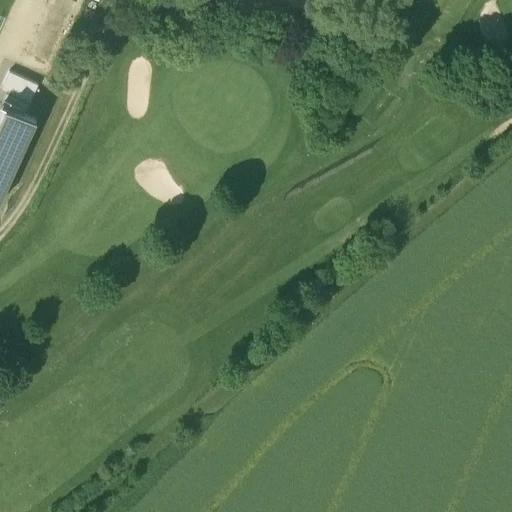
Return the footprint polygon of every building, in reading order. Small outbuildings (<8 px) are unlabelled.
[(49,62),(76,0),(49,0),(27,52),(49,62)] [(194,0),(138,0),(135,11),(182,31),(186,20),(194,0)] [(203,0),(194,0),(186,20),(194,23),(203,0)] [(38,85),(8,71),(0,88),(0,89),(29,103),(38,85)] [(27,103),(5,93),(0,104),(5,107),(6,106),(22,113),(27,103)] [(0,199),(35,121),(5,107),(0,104),(0,199)]
